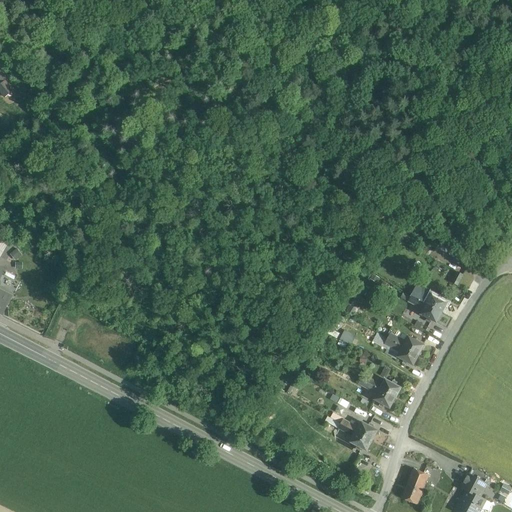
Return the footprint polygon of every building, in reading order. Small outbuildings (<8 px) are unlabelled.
[(14,91),(0,74),(0,90),(6,98),(10,95),(14,91)] [(443,238),(432,231),(426,241),(433,245),(437,248),(443,238)] [(426,241),(424,240),(421,244),(430,250),(433,245),(426,241)] [(16,259),(22,255),(18,249),(12,253),(16,259)] [(439,262),(429,256),(424,265),(434,271),(439,262)] [(441,263),(436,272),(441,275),(446,266),(441,263)] [(457,272),(447,266),(442,275),(452,281),(457,272)] [(463,275),(458,272),(452,282),(458,285),(463,275)] [(12,296),(0,290),(0,314),(2,316),(12,296)] [(429,299),(414,291),(411,296),(426,304),(429,299)] [(448,303),(432,294),(429,299),(426,304),(442,313),(448,303)] [(426,304),(411,296),(408,302),(423,310),(426,304)] [(442,313),(426,304),(423,310),(421,315),(437,323),(442,313)] [(340,343),(352,347),(356,334),(344,330),(340,343)] [(406,342),(391,333),(388,339),(403,347),(406,342)] [(425,346),(409,337),(406,342),(403,347),(419,356),(425,346)] [(403,347),(388,339),(385,344),(400,353),(403,347)] [(419,356),(403,347),(400,353),(398,357),(414,366),(419,356)] [(382,385),(370,378),(368,383),(380,390),(382,385)] [(368,383),(361,380),(359,384),(377,394),(380,390),(368,383)] [(401,388),(385,380),(382,385),(380,390),(396,398),(401,388)] [(396,398),(380,390),(377,394),(374,400),(390,409),(396,398)] [(359,428),(344,419),(341,424),(356,432),(359,428)] [(378,431),(362,422),(359,428),(356,432),(372,441),(378,431)] [(356,432),(341,424),(339,429),(354,437),(356,432)] [(372,441),(356,432),(354,437),(351,443),(367,451),(372,441)] [(489,477),(473,468),(469,475),(485,483),(489,477)] [(414,469),(402,499),(418,505),(429,476),(414,469)] [(469,475),(468,475),(461,488),(467,491),(467,490),(480,497),(487,484),(485,483),(469,475)] [(510,493),(511,487),(503,484),(501,490),(510,493)] [(467,491),(461,503),(459,502),(455,511),(457,511),(479,511),(486,500),(480,497),(467,490),(467,491)]
